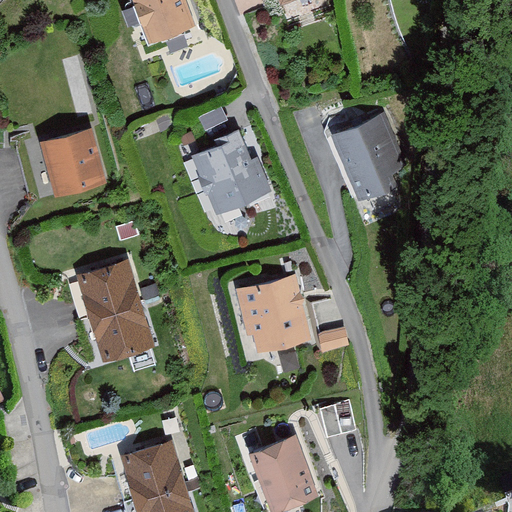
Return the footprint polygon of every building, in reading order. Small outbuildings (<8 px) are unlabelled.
[(186,0),(132,0),(146,39),(194,22),(186,0)] [(387,110),(332,132),(359,196),(414,174),(387,110)] [(90,125),(37,139),(51,193),(104,180),(90,125)] [(240,132),(190,153),(214,211),(265,191),(240,132)] [(132,256),(72,273),(97,359),(156,342),(132,256)] [(241,285),(256,349),(314,336),(299,272),(241,285)] [(348,325),(320,331),(325,351),(353,344),(348,325)] [(297,428),(248,445),(269,509),(319,492),(297,428)] [(198,511),(176,434),(117,451),(135,511),(198,511)]
